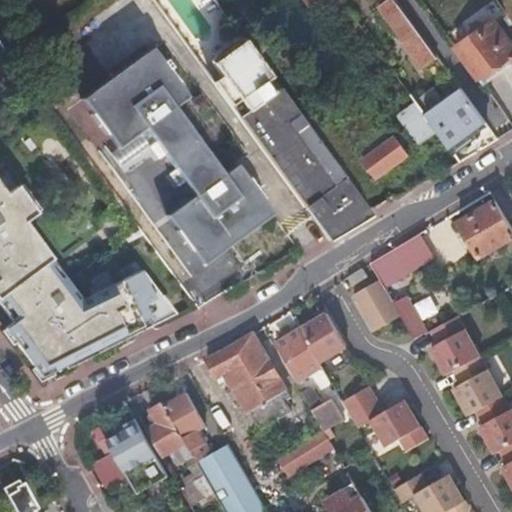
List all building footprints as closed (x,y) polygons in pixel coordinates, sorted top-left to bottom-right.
[(303,0),(311,11),(324,0),(303,0)] [(423,68),(435,59),(434,57),(394,1),(392,0),(390,0),(380,8),(378,9),(403,44),(402,44),(419,67),(421,65),(423,68)] [(511,42),(511,20),(509,16),(496,25),(510,44),(511,42)] [(511,69),(511,47),(510,44),(496,25),(491,18),(481,26),(486,32),(458,53),(485,89),(511,69)] [(214,83),(238,117),(278,87),(242,39),(239,35),(206,57),(221,78),(214,83)] [(141,123),(152,137),(167,159),(192,193),(165,214),(176,228),(175,229),(189,248),(191,248),(202,262),(270,212),(236,167),(223,177),(174,110),(188,100),(148,46),(79,98),(90,112),(89,113),(102,130),(103,130),(114,144),(141,123)] [(313,219),(329,240),(353,226),(371,215),(334,163),(305,125),(295,133),(287,123),(298,115),(278,87),(238,117),(313,219)] [(434,88),(416,101),(426,115),(444,101),(434,88)] [(451,149),(454,153),(468,143),(465,138),(484,125),(485,124),(460,90),(459,90),(444,101),(426,115),(438,131),(451,149)] [(218,140),(188,100),(174,110),(223,177),(236,167),(243,162),(250,157),(230,131),(218,140)] [(423,142),(438,131),(426,115),(416,101),(400,113),(423,142)] [(295,133),(305,125),(298,115),(287,123),(295,133)] [(408,153),(397,135),(363,160),(375,177),(408,153)] [(22,198),(32,212),(36,209),(17,183),(10,188),(19,200),(22,198)] [(511,196),(506,185),(491,194),(496,203),(506,220),(511,216),(511,196)] [(0,293),(3,292),(20,315),(3,328),(39,376),(73,359),(71,355),(88,347),(90,350),(131,329),(130,326),(146,318),(147,321),(170,310),(140,269),(79,300),(20,221),(32,212),(22,198),(19,200),(10,188),(2,194),(0,191),(0,293)] [(511,230),(506,220),(496,203),(458,224),(478,259),(511,240),(511,230)] [(433,260),(418,235),(370,264),(384,289),(433,260)] [(365,279),(360,272),(351,278),(350,277),(345,280),(351,289),(365,279)] [(383,292),(377,282),(352,297),(357,307),(383,292)] [(383,292),(357,307),(365,320),(391,304),(383,292)] [(418,340),(427,335),(406,299),(392,307),(399,318),(414,342),(418,340)] [(399,318),(392,307),(391,304),(365,320),(373,333),(399,318)] [(324,316),(299,330),(319,364),(345,349),(324,316)] [(479,358),(457,318),(430,333),(438,345),(430,350),(445,378),(453,373),(479,358)] [(299,381),(322,368),(319,364),(299,330),(277,343),(299,381)] [(284,390),(252,335),(220,354),(206,361),(220,384),(227,380),(246,411),(247,411),(253,422),(255,421),(258,426),(276,415),(272,408),(284,401),(282,397),(288,393),(285,389),(284,390)] [(502,398),(479,358),(453,373),(460,386),(453,391),(468,417),(476,413),(502,398)] [(310,388),(301,394),(311,410),(323,431),(323,432),(343,420),(332,399),(321,406),(310,388)] [(368,388),(342,402),(350,416),(376,401),(368,388)] [(268,511),(229,445),(212,454),(203,439),(201,439),(197,431),(205,426),(186,394),(165,406),(187,444),(196,460),(214,491),(225,511),(268,511)] [(511,410),(509,412),(502,398),(476,413),(483,427),(479,429),(495,456),(500,453),(511,446),(511,410)] [(376,401),(350,416),(358,429),(371,421),(386,448),(420,428),(403,401),(383,413),(376,401)] [(187,444),(165,406),(163,404),(150,411),(157,423),(147,429),(163,457),(187,444)] [(123,432),(109,440),(116,454),(127,472),(129,476),(139,494),(147,490),(142,480),(159,470),(155,464),(160,462),(156,456),(138,424),(135,419),(126,424),(128,429),(123,432)] [(323,432),(323,431),(278,459),(288,475),(333,448),(323,432)] [(511,486),(511,446),(500,453),(508,466),(502,469),(511,486)] [(127,472),(116,454),(94,467),(106,489),(129,476),(127,472)] [(206,495),(214,491),(196,460),(186,466),(194,479),(197,478),(206,495)] [(420,475),(394,490),(402,504),(415,496),(424,511),(447,511),(464,502),(448,475),(427,488),(420,475)] [(2,489),(14,511),(35,511),(17,480),(2,489)] [(327,503),(355,486),(352,481),(324,498),(327,503)] [(332,511),(370,511),(362,497),(355,486),(327,503),(332,511)]
